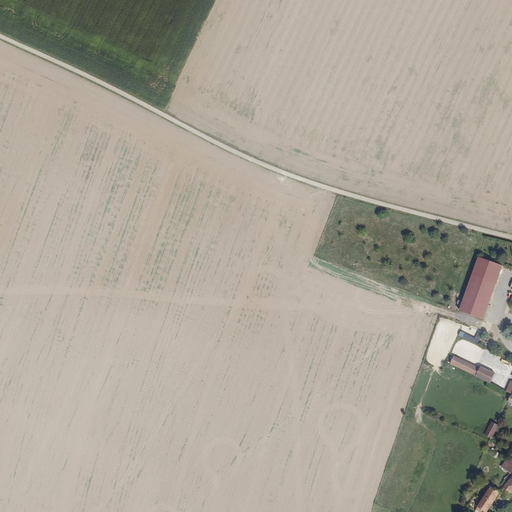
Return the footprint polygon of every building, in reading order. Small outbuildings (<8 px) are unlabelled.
[(458,313),(483,319),(490,282),(465,277),(458,313)] [(442,309),(440,316),(448,318),(450,311),(442,309)] [(458,337),(478,344),(483,331),(478,330),(476,337),(460,332),(458,337)] [(479,372),(492,380),(498,371),(484,363),(483,365),(482,368),(468,360),(470,357),(459,350),(454,358),(479,372)] [(483,365),(470,357),(468,360),(482,368),(483,365)] [(486,434),(490,435),(495,426),(491,424),(486,434)] [(502,466),(504,468),(511,458),(511,456),(511,455),(502,466)] [(507,491),(511,487),(505,483),(504,485),(502,487),(507,491)] [(475,510),(476,511),(486,511),(498,494),(497,493),(489,488),(475,510)]
